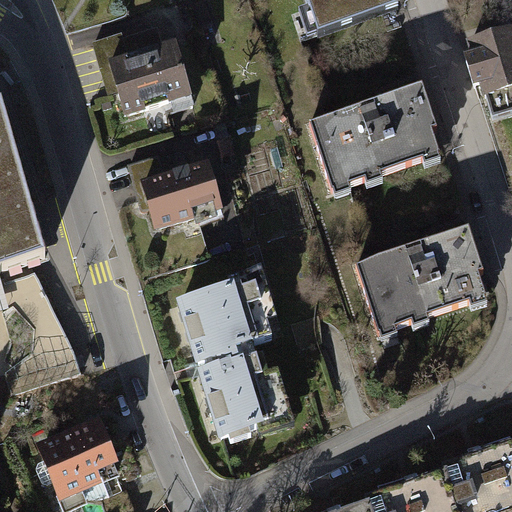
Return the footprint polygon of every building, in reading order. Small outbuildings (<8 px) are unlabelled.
[(390,0),(306,0),(317,33),(394,9),(390,0)] [(511,18),(511,0),(495,0),(503,22),(511,18)] [(511,37),(463,53),(467,65),(460,66),(470,100),(476,98),(480,109),(482,108),(487,127),(511,119),(511,37)] [(120,40),(95,47),(109,97),(118,94),(126,123),(191,105),(176,51),(127,64),(120,40)] [(422,93),(311,125),(333,198),(443,166),(422,93)] [(45,261),(1,108),(0,107),(0,267),(2,275),(45,261)] [(207,171),(145,188),(158,234),(220,217),(207,171)] [(466,235),(360,269),(382,338),(488,304),(466,235)] [(6,289),(35,344),(62,330),(34,275),(6,289)] [(260,282),(177,304),(218,450),(288,431),(274,379),(259,383),(250,353),(278,345),(260,282)] [(103,423),(35,447),(56,506),(124,481),(103,423)] [(456,511),(511,511),(511,446),(477,458),(442,470),(443,474),(456,511)] [(456,511),(443,474),(412,484),(364,500),(366,504),(368,511),(456,511)]
